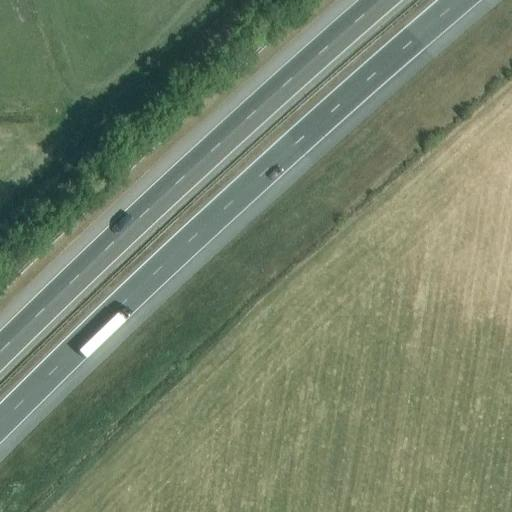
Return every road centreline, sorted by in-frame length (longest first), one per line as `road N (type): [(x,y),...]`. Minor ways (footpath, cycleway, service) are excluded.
road 1 (motorway): [(0,424),(458,0)]
road 2 (motorway): [(382,0),(0,353)]
